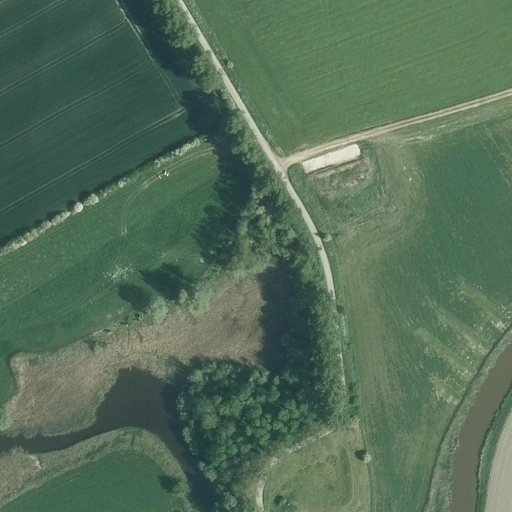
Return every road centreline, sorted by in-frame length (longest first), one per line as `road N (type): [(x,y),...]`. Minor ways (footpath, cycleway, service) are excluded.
road 1 (unclassified): [(179,0),(308,220),(328,273),(342,417),(270,465),(261,511)]
road 2 (track): [(275,164),(511,89)]
